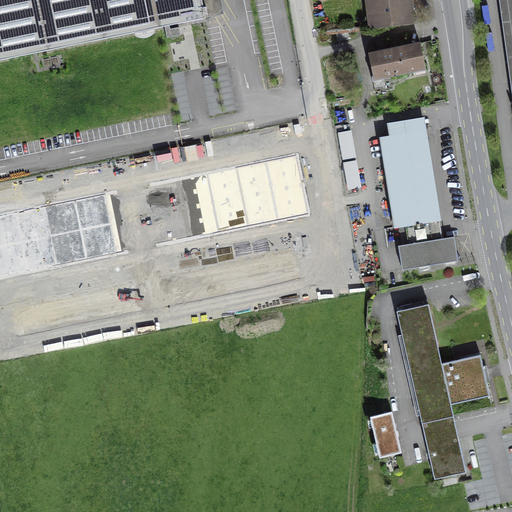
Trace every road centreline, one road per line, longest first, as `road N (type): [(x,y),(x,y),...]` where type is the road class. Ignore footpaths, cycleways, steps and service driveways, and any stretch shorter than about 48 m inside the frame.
road 1 (residential): [(0,169),(318,105),(298,0)]
road 2 (primary): [(454,0),(511,322)]
road 3 (unknown): [(431,116),(380,113),(367,122),(380,243)]
road 4 (unknown): [(318,105),(339,254)]
road 5 (unknown): [(230,0),(255,118)]
